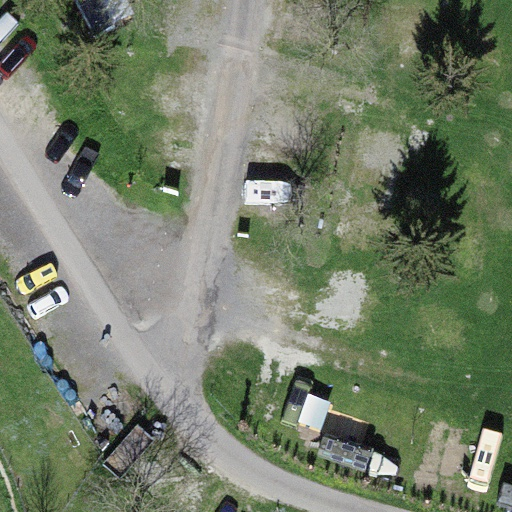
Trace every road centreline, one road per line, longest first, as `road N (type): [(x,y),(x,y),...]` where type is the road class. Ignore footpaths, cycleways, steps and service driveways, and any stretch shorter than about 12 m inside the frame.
road 1 (unclassified): [(359,511),(285,489),(211,443),(146,366),(0,131)]
road 2 (unknown): [(163,386),(239,0)]
